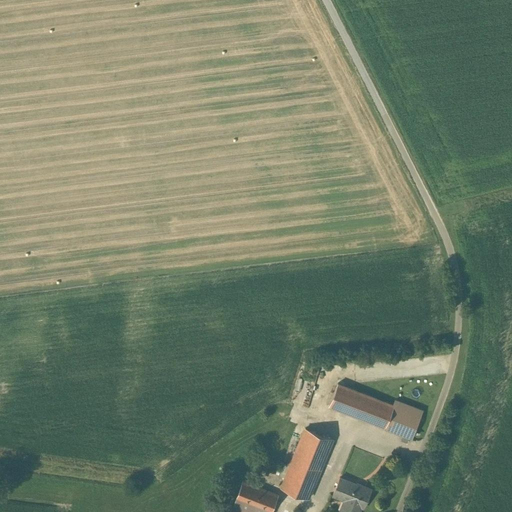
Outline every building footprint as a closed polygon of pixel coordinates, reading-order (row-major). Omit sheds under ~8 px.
[(338,382),(328,406),(383,428),(393,404),(338,382)] [(393,404),(383,428),(411,438),(423,409),(395,398),(393,404)] [(280,487),(309,499),(333,439),(304,428),(280,487)] [(341,477),(333,495),(351,502),(346,511),(358,511),(361,507),(363,508),(371,489),(341,477)] [(270,511),(278,494),(243,481),(230,511),(270,511)]
